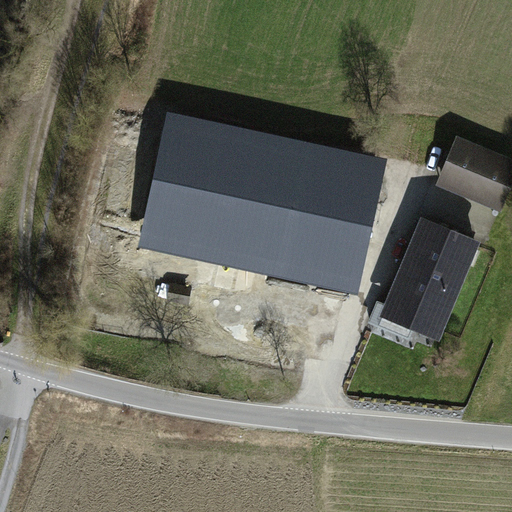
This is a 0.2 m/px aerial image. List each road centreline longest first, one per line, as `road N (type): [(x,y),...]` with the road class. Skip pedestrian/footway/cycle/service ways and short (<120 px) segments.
road 1 (tertiary): [(511,436),(196,406),(0,358)]
road 2 (track): [(28,302),(32,197),(77,0)]
